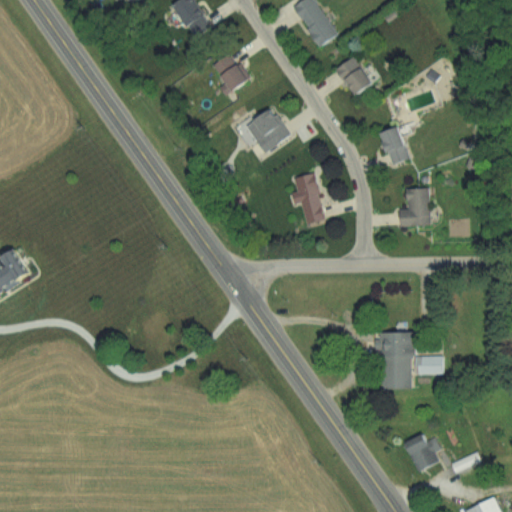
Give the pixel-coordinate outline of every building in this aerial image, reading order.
[(201,39),(218,29),(199,0),(185,0),(178,4),(201,39)] [(308,0),(296,9),(325,48),(342,36),(317,0),(308,0)] [(216,70),(243,93),(257,77),(231,54),(216,70)] [(381,85),(360,56),(339,71),(360,100),(381,85)] [(249,125),(268,153),(295,136),(276,107),(249,125)] [(396,165),(416,159),(406,127),(386,133),(396,165)] [(304,204),(310,226),(331,220),(318,173),(298,179),(301,191),(295,192),(299,205),(304,204)] [(404,228),(435,227),(434,189),(410,189),(411,209),(403,209),(404,228)] [(421,331),(383,331),(383,388),(415,388),(416,374),(446,374),(446,356),(421,355),(421,331)] [(415,439),(417,468),(437,467),(436,437),(415,439)] [(507,511),(499,496),(472,511),(473,511),(507,511)]
